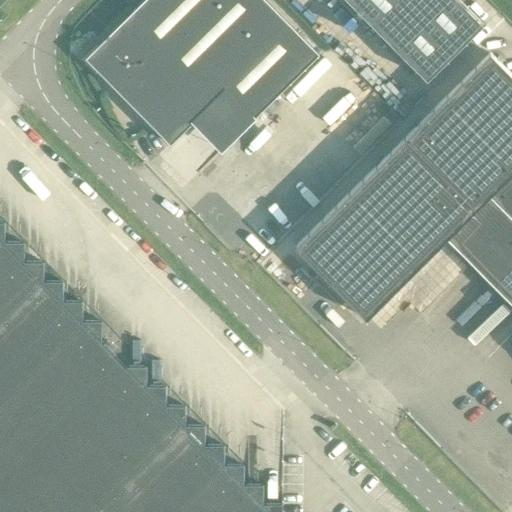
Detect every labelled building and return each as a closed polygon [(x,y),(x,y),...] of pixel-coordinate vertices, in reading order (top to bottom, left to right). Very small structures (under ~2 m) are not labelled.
[(263,0),(143,0),(85,58),(170,145),(225,91),(253,119),(318,55),(263,0)] [(348,0),(427,80),(484,23),(460,0),(348,0)] [(366,318),(447,238),(511,303),(511,74),(490,53),(295,247),(366,318)] [(0,466),(114,354),(102,341),(102,322),(82,321),(82,302),(63,302),(63,282),(43,282),(43,262),(24,262),(24,243),(4,242),(4,223),(0,222),(0,466)] [(114,354),(0,466),(0,511),(282,511),(282,505),(263,505),(263,485),(243,485),(243,465),(224,465),(224,445),(204,445),(205,426),(185,426),(185,406),(166,406),(166,386),(146,386),(146,367),(126,367),(114,354)]
